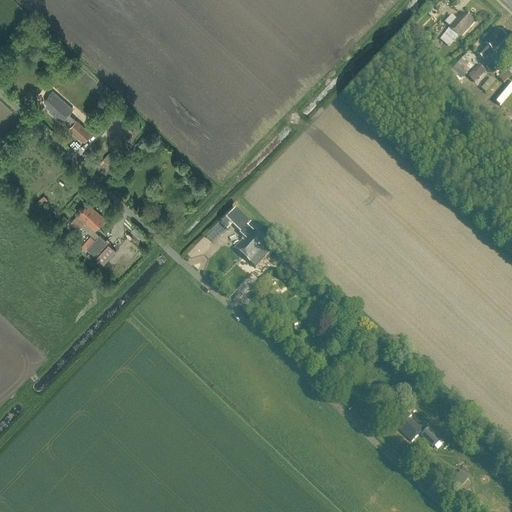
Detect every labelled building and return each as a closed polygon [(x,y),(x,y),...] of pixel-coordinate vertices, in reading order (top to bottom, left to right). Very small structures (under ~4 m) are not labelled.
[(448,49),(454,43),(458,39),(460,40),(475,24),(466,15),(464,17),(461,15),(456,21),(457,22),(449,31),(450,31),(446,35),(440,42),(448,49)] [(498,33),(485,47),(477,56),(483,63),(492,54),(493,55),(506,41),(498,33)] [(463,61),(451,75),(461,83),(473,70),(463,61)] [(501,70),(498,68),(495,64),(493,63),(492,64),(487,70),(486,70),(491,75),(493,73),(496,75),(501,70)] [(472,84),(484,72),(479,67),(467,79),(472,84)] [(504,85),(511,77),(506,72),(498,80),(504,85)] [(52,92),(44,102),(48,105),(46,107),(51,111),(50,112),(61,123),(65,119),(72,126),(69,129),(84,143),(92,134),(77,121),(69,114),(73,110),(52,92)] [(78,230),(83,225),(85,223),(95,232),(105,220),(89,206),(87,209),(85,207),(75,218),(71,223),(78,230)] [(226,220),(234,213),(230,209),(222,216),(226,220)] [(227,232),(232,227),(241,235),(240,237),(244,241),(234,251),(243,259),(260,240),(254,234),(248,229),(251,225),(236,211),(226,221),(221,226),(227,232)] [(116,251),(99,236),(87,249),(103,265),(116,251)] [(260,240),(243,259),(252,267),(267,250),(265,248),(267,246),(260,240)] [(313,280),(282,253),(276,260),(306,287),(313,280)] [(350,330),(339,320),(336,323),(347,333),(350,330)] [(411,444),(423,432),(410,420),(411,419),(403,411),(399,416),(399,415),(393,422),(395,423),(393,426),(411,444)] [(429,428),(421,437),(433,449),(441,440),(429,428)] [(453,481),(461,488),(470,479),(462,472),(453,481)]
